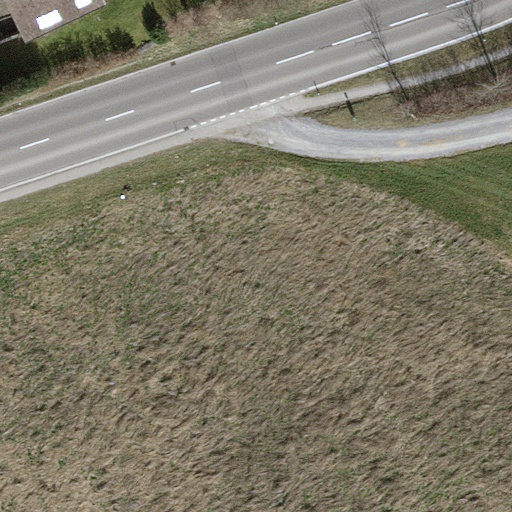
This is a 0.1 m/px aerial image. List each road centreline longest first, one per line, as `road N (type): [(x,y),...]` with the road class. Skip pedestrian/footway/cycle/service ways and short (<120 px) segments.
road 1 (tertiary): [(0,154),(474,0)]
road 2 (track): [(201,89),(301,135),(352,141),(511,122)]
